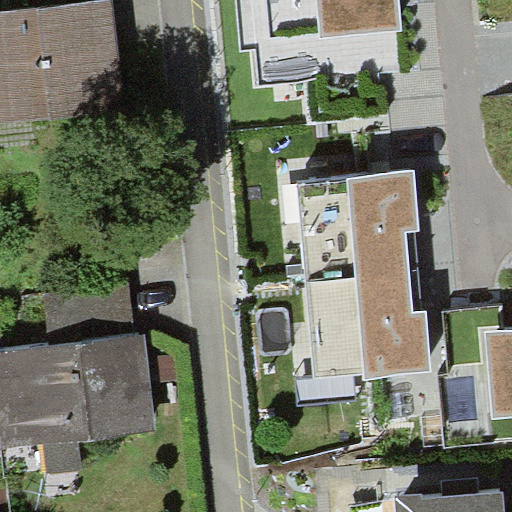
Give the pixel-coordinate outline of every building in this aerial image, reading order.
[(389,0),(262,0),(268,72),(395,62),(389,0)] [(0,115),(115,104),(105,6),(0,15),(0,115)] [(416,166),(302,176),(321,372),(434,362),(416,166)] [(125,324),(123,289),(40,295),(42,329),(125,324)] [(511,329),(498,330),(504,407),(511,406),(511,329)] [(146,429),(137,337),(0,350),(0,443),(44,439),(47,470),(75,467),(72,436),(146,429)] [(491,511),(490,500),(345,509),(345,511),(491,511)]
